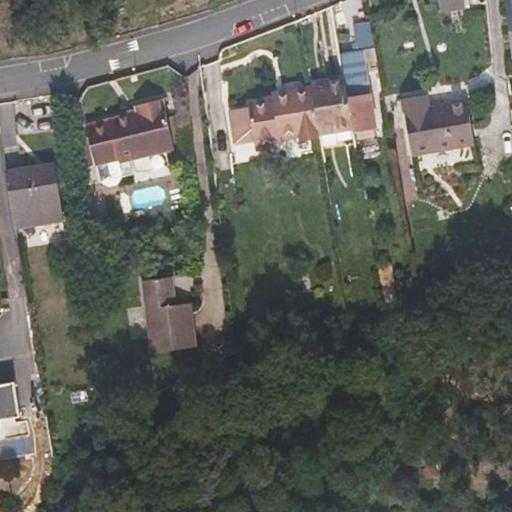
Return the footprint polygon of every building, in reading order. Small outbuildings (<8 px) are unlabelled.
[(370,25),(351,29),(355,51),(362,50),(374,48),(370,25)] [(362,50),(355,51),(341,53),(345,77),(354,128),(354,131),(376,128),(362,50)] [(354,128),(345,77),(311,82),(312,88),(319,134),(354,128)] [(300,138),(319,135),(319,134),(312,88),(272,94),(273,98),(255,101),(248,102),(249,107),(229,110),(234,141),(254,139),(255,146),(262,145),(280,142),(279,138),(299,135),(300,138)] [(475,145),(466,100),(430,107),(428,95),(403,100),(413,156),(475,145)] [(174,148),(163,99),(137,105),(138,111),(127,114),(86,125),(89,137),(74,141),(80,169),(96,165),(101,182),(109,188),(118,185),(123,177),(134,174),(130,159),(174,148)] [(138,111),(137,105),(125,108),(127,114),(138,111)] [(61,200),(55,164),(6,172),(12,208),(15,227),(64,219),(61,200)] [(392,268),(379,271),(385,303),(398,300),(392,268)] [(197,347),(192,311),(177,312),(176,305),(172,277),(143,280),(153,353),(197,347)] [(192,311),(191,303),(176,305),(177,312),(192,311)] [(319,309),(292,318),(291,331),(299,328),(323,319),(319,309)] [(238,351),(236,338),(219,346),(225,357),(238,351)] [(0,380),(0,379),(0,430),(8,429),(7,420),(23,417),(22,412),(16,381),(1,383),(0,380)]
